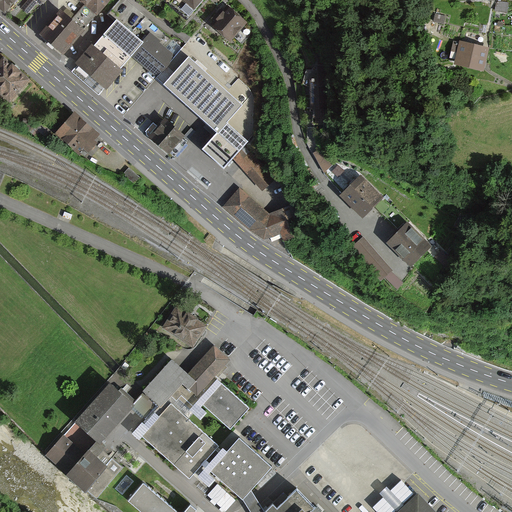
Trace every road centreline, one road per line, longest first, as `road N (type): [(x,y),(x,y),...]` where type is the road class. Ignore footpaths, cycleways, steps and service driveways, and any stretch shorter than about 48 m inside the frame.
road 1 (primary): [(262,254),(0,29)]
road 2 (residential): [(244,0),(284,64),(302,148),(388,257)]
road 3 (primary): [(262,254),(418,347),(511,385)]
